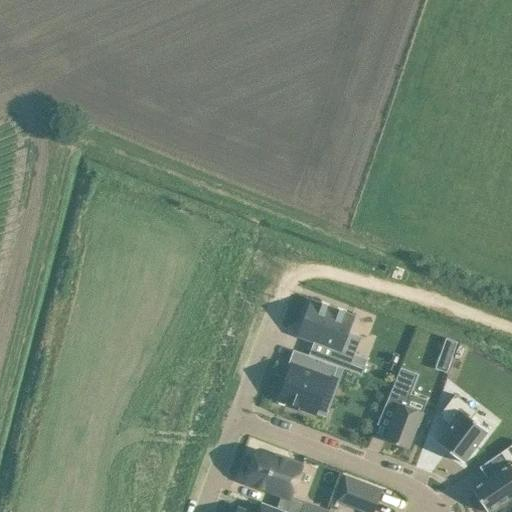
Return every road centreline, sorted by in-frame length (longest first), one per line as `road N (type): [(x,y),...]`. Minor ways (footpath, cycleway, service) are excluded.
road 1 (unclassified): [(511,323),(313,265),(287,277)]
road 2 (residential): [(235,420),(425,493),(444,511)]
road 3 (residential): [(287,277),(235,420)]
